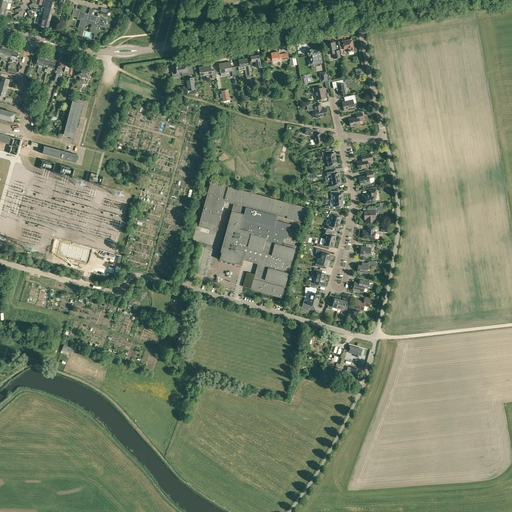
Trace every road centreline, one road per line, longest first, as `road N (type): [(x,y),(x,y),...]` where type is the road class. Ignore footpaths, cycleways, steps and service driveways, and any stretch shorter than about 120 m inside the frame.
road 1 (residential): [(319,324),(146,276),(133,275),(111,291),(0,261)]
road 2 (secondary): [(143,50),(357,15)]
road 3 (residential): [(375,338),(398,218),(384,142)]
road 4 (track): [(375,338),(511,324)]
road 5 (residential): [(384,142),(357,15)]
